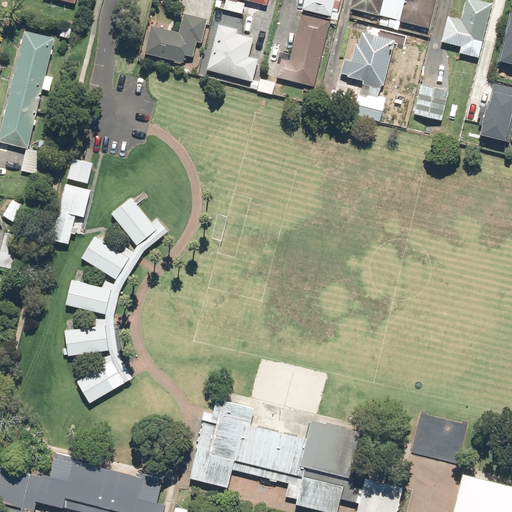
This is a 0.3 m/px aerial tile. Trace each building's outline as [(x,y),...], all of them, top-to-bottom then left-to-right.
[(226,0),(224,8),(244,14),(248,1),(267,6),(268,0),(226,0)] [(336,0),(304,0),(303,8),(332,16),(336,0)] [(403,19),(431,26),(436,0),(353,0),(352,7),(381,14),(379,23),(400,29),(403,19)] [(494,2),(486,0),(465,0),(462,17),(449,14),(443,40),(462,45),(460,52),(481,57),(494,2)] [(204,42),(210,18),(184,12),(179,32),(152,26),(146,52),(186,62),(187,54),(195,56),(199,41),(204,42)] [(330,21),(301,14),(292,57),(284,55),(279,76),(317,84),(330,21)] [(511,14),(510,14),(496,65),(510,69),(511,63),(511,62),(511,14)] [(254,37),(238,33),(239,29),(221,23),(208,68),(254,81),(260,59),(248,55),(254,37)] [(71,29),(61,27),(60,37),(70,38),(71,29)] [(48,75),(57,37),(26,29),(0,136),(0,140),(28,147),(42,87),(51,89),(54,76),(48,75)] [(390,97),(382,95),(399,39),(364,29),(360,44),(357,43),(352,59),(346,58),(341,74),(364,80),(354,113),(383,122),(390,97)] [(496,62),(483,59),(476,89),(489,91),(496,62)] [(511,84),(493,79),(480,133),(509,140),(511,126),(511,84)] [(450,92),(421,84),(413,112),(442,120),(450,92)] [(239,116),(205,137),(219,158),(253,137),(239,116)] [(44,152),(28,148),(23,169),(39,173),(44,152)] [(96,162),(75,157),(69,177),(90,183),(96,162)] [(261,163),(214,173),(215,176),(216,180),(217,184),(218,187),(219,191),(219,195),(219,199),(219,202),(219,206),(219,210),(219,214),(218,218),(217,221),(217,225),(216,229),(214,232),(213,236),(212,239),(210,243),(208,246),(206,249),(204,253),(202,256),(200,259),(198,262),(195,264),(192,267),(190,270),(187,272),(184,275),(181,277),(178,279),(175,281),(171,283),(168,284),(176,299),(181,296),(198,320),(220,304),(197,275),(201,270),(208,277),(214,271),(237,285),(250,261),(218,243),(220,238),(229,242),(233,234),(259,238),(262,214),(227,208),(227,201),(236,202),(238,194),(265,189),(261,163)] [(90,191),(66,184),(51,239),(68,244),(77,214),(83,216),(90,191)] [(25,205),(14,198),(4,215),(15,222),(25,205)] [(156,229),(130,198),(110,215),(136,245),(156,229)] [(130,257),(96,234),(82,256),(116,278),(130,257)] [(111,288),(71,279),(65,304),(105,313),(111,288)] [(105,325),(66,331),(69,355),(108,350),(105,325)] [(113,361),(77,382),(88,401),(125,381),(113,361)] [(301,411),(307,387),(270,378),(264,403),(301,411)] [(312,384),(306,407),(342,417),(348,394),(312,384)] [(219,420),(205,416),(191,473),(230,482),(234,465),(299,480),(295,500),(339,510),(346,478),(364,482),(357,511),(399,511),(411,456),(372,447),(370,459),(345,453),(352,425),(308,413),(307,424),(223,403),(219,420)] [(44,511),(47,503),(83,511),(163,511),(166,503),(158,501),(164,479),(57,453),(51,475),(0,462),(0,498),(1,498),(0,503),(0,511),(44,511)] [(511,511),(511,474),(462,462),(450,511),(511,511)]
